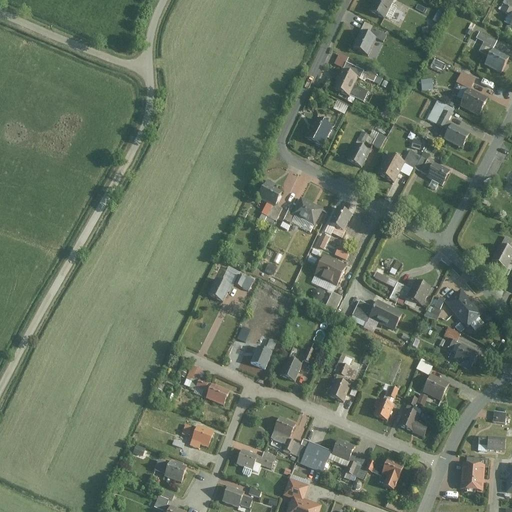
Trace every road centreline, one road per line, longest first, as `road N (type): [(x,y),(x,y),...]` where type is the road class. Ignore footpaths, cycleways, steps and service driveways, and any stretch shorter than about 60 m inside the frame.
road 1 (residential): [(445,249),(277,155),(349,0)]
road 2 (residential): [(0,389),(141,138),(147,73)]
road 3 (residential): [(442,466),(254,387)]
road 4 (unclassified): [(147,73),(0,14)]
road 5 (residential): [(445,249),(511,115)]
road 6 (residential): [(203,499),(254,387)]
